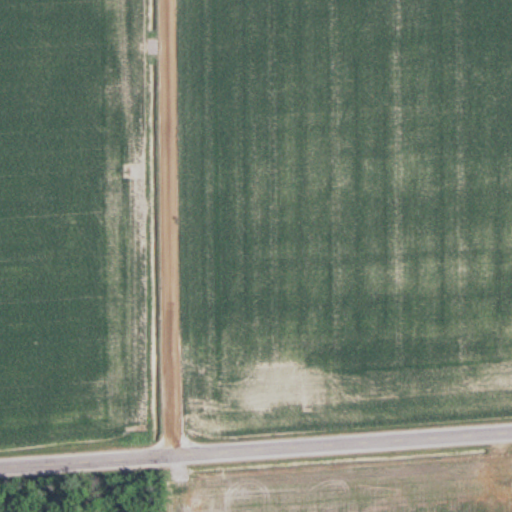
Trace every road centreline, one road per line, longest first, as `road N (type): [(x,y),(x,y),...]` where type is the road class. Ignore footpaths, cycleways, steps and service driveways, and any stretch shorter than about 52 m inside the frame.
road 1 (tertiary): [(0,467),(511,432)]
road 2 (residential): [(171,456),(166,0)]
